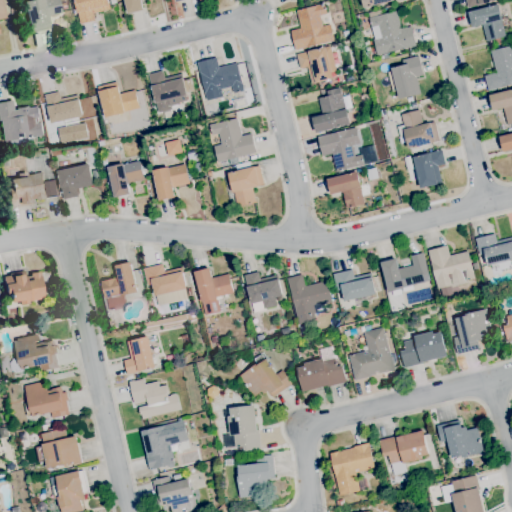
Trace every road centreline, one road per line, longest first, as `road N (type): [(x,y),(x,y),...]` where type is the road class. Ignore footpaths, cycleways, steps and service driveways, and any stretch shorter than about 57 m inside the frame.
road 1 (residential): [(0,241),(101,229),(331,241),(511,196)]
road 2 (residential): [(0,70),(254,18),(294,174),(299,243)]
road 3 (residential): [(511,374),(307,428),(314,511)]
road 4 (residential): [(126,511),(65,231)]
road 5 (residential): [(485,203),(434,0)]
